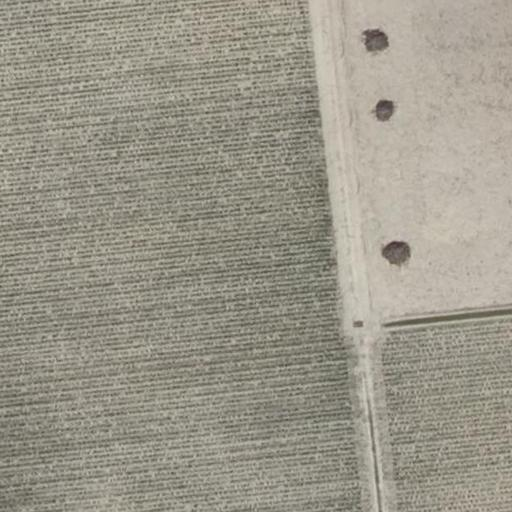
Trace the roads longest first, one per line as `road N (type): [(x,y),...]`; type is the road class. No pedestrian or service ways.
road 1 (track): [(380,511),(360,329),(511,310)]
road 2 (track): [(360,329),(321,0)]
